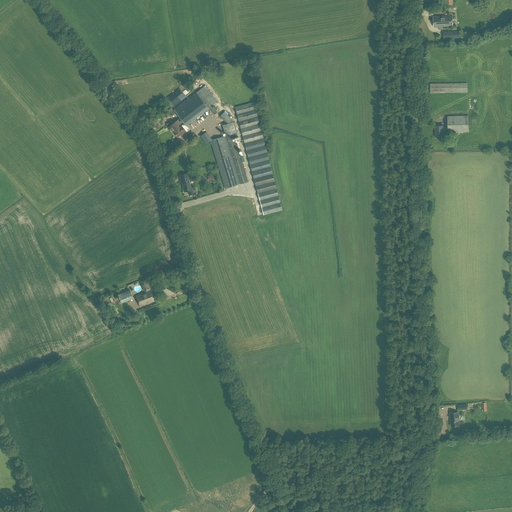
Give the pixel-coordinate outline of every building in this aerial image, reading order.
[(434,27),(453,26),(452,16),(433,17),(434,27)] [(430,93),(468,93),(467,83),(430,84),(430,93)] [(180,118),(183,121),(184,124),(186,125),(186,126),(209,108),(209,107),(215,114),(217,112),(212,105),(218,101),(205,85),(173,109),(178,116),(180,118)] [(174,106),(186,96),(179,88),(167,98),(174,106)] [(235,107),(258,193),(263,215),(282,210),(254,102),(235,107)] [(227,123),(227,122),(231,119),(224,112),(219,116),(227,123)] [(448,133),(469,132),(468,116),(447,116),(448,127),(443,127),(443,126),(435,126),(435,137),(443,137),(443,131),(448,131),(448,133)] [(174,132),(177,137),(182,133),(183,134),(186,132),(185,131),(183,128),(186,125),(184,124),(179,127),(178,125),(183,121),(180,118),(175,122),(172,124),(170,122),(167,124),(169,127),(168,127),(173,133),(174,132)] [(225,136),(240,184),(248,181),(234,137),(238,136),(233,121),(227,122),(227,123),(222,125),(225,136)] [(206,144),(210,141),(205,133),(201,136),(206,144)] [(211,140),(225,188),(240,184),(225,136),(211,140)] [(182,182),(182,184),(184,192),(188,191),(189,194),(194,193),(193,188),(192,188),(189,180),(191,180),(189,174),(189,175),(188,173),(179,175),(181,182),(182,182)] [(136,296),(140,306),(154,300),(150,290),(147,281),(143,282),(146,292),(136,296)] [(129,289),(118,293),(120,300),(131,295),(129,289)] [(458,412),(450,413),(451,426),(459,425),(458,412)] [(252,489),(255,486),(250,480),(247,483),(252,489)] [(238,499),(229,504),(231,510),(241,505),(238,499)]
